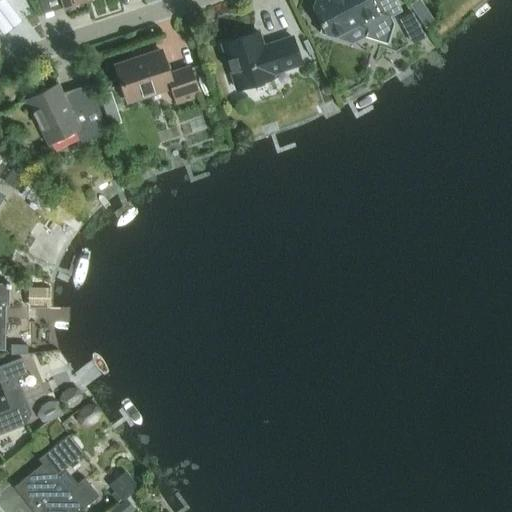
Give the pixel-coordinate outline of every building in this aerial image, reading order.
[(87,0),(86,0),(60,0),(63,8),(87,0)] [(349,24),(368,29),(366,37),(388,44),(394,25),(391,18),(402,12),(395,0),(318,0),(315,2),(313,9),(322,26),(320,34),(334,38),(347,31),(349,24)] [(416,0),(407,6),(415,18),(424,11),(416,0)] [(409,13),(395,20),(402,32),(415,26),(409,13)] [(258,33),(222,45),(237,90),(273,78),(272,74),(301,65),(292,38),(263,48),(258,33)] [(309,55),(313,53),(307,40),(303,42),(309,55)] [(161,52),(116,68),(127,102),(171,87),(177,104),(199,97),(190,69),(169,76),(161,52)] [(56,86),(28,100),(49,144),(77,130),(83,142),(105,131),(91,88),(71,95),(72,97),(63,100),(56,86)] [(110,93),(99,97),(106,118),(117,114),(110,93)] [(21,194),(28,184),(10,172),(3,183),(21,194)] [(27,287),(27,298),(50,297),(50,286),(27,287)] [(0,432),(24,422),(29,413),(15,379),(28,374),(21,358),(0,366),(0,432)] [(42,408),(38,415),(43,422),(51,420),(58,416),(61,409),(57,402),(49,404),(42,408)] [(35,475),(33,472),(14,488),(33,511),(78,511),(98,496),(84,479),(76,485),(63,469),(82,454),(68,437),(70,436),(69,435),(38,460),(45,467),(35,475)] [(137,488),(128,477),(124,472),(108,485),(114,492),(111,495),(118,503),(137,488)] [(129,497),(109,511),(131,511),(137,507),(129,497)]
